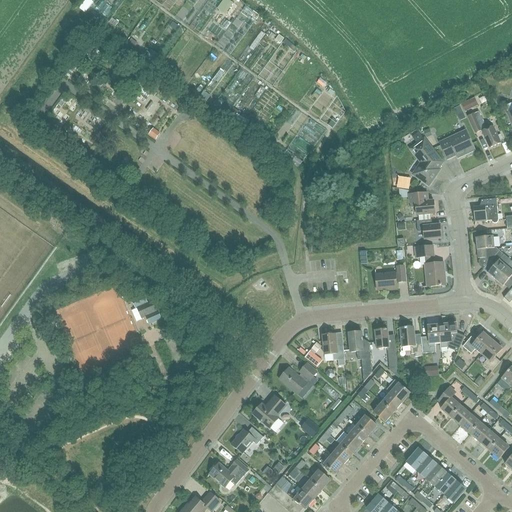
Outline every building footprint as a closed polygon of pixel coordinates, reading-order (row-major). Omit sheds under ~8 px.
[(86,0),(80,9),(86,13),(94,3),(89,0),(86,0)] [(229,0),(224,0),(218,9),(226,15),(234,3),(229,0)] [(254,11),(251,16),(257,20),(258,18),(260,16),(254,11)] [(254,35),(259,26),(253,22),(248,32),(254,35)] [(131,39),(128,44),(128,45),(135,49),(138,44),(131,39)] [(297,48),(287,39),(283,43),(294,52),(297,48)] [(275,65),(280,56),(273,52),(268,61),(275,65)] [(301,52),(296,57),(303,63),(308,58),(301,52)] [(162,69),(169,74),(172,70),(165,65),(162,69)] [(208,91),(224,71),(220,67),(204,87),(208,91)] [(317,77),(314,83),(321,88),(325,82),(317,77)] [(204,91),(200,96),(207,101),(211,96),(204,91)] [(475,98),(462,104),(465,112),(479,106),(475,98)] [(463,112),(460,106),(454,109),(457,115),(463,112)] [(234,108),(230,113),(235,117),(239,112),(234,108)] [(494,126),(487,129),(479,112),(474,114),(468,117),(476,133),(482,131),(490,148),(501,143),(494,126)] [(255,137),(256,136),(259,132),(253,128),(250,132),(250,133),(255,137)] [(161,134),(154,129),(149,135),(156,140),(161,134)] [(262,129),(259,133),(268,140),(271,136),(262,129)] [(429,129),(424,131),(426,138),(432,136),(429,129)] [(456,156),(458,159),(475,151),(466,131),(440,143),(448,160),(456,156)] [(425,139),(414,147),(424,161),(414,175),(429,185),(439,171),(434,167),(434,165),(428,158),(435,153),(425,139)] [(400,199),(410,198),(410,197),(409,191),(399,189),(400,199)] [(422,193),(409,191),(410,197),(410,198),(411,208),(416,208),(417,215),(419,215),(420,221),(431,220),(431,214),(435,214),(434,201),(423,202),(423,196),(422,193)] [(497,199),(482,200),(483,207),(474,208),(475,222),(492,221),(493,222),(494,223),(496,224),(497,223),(498,222),(498,220),(499,220),(497,199)] [(405,219),(400,214),(396,217),(401,222),(405,219)] [(432,220),(417,221),(418,232),(424,232),(425,239),(442,238),(440,225),(432,226),(432,220)] [(495,248),(493,237),(477,238),(479,259),(486,258),(490,262),(500,251),(497,248),(495,248)] [(425,257),(427,287),(446,286),(444,263),(432,265),(431,257),(434,257),(433,246),(415,248),(416,258),(425,257)] [(500,251),(490,262),(495,266),(488,274),(496,280),(511,261),(500,251)] [(511,261),(496,280),(503,287),(509,280),(511,283),(511,261)] [(396,273),(376,275),(377,291),(390,290),(390,291),(397,290),(396,280),(398,279),(399,283),(406,282),(404,266),(397,267),(398,273),(396,273)] [(150,325),(162,320),(158,311),(157,312),(152,301),(148,303),(144,295),(132,301),(136,309),(137,308),(142,319),(146,317),(150,325)] [(442,349),(448,348),(458,352),(465,337),(457,333),(456,324),(439,325),(441,343),(442,349)] [(421,338),(421,340),(423,356),(423,354),(436,352),(435,344),(441,343),(439,325),(428,326),(429,337),(421,338)] [(411,353),(415,353),(416,357),(423,356),(421,340),(415,340),(414,328),(401,329),(403,347),(411,347),(411,353)] [(377,349),(388,348),(390,371),(399,378),(395,340),(389,341),(388,330),(375,331),(377,349)] [(362,332),(349,334),(350,353),(357,352),(358,361),(362,360),(364,383),(372,374),(371,357),(370,343),(363,344),(362,332)] [(476,350),(481,355),(493,341),(484,333),(477,341),(472,337),(463,347),(472,354),(476,350)] [(334,361),(338,360),(339,366),(346,365),(345,359),(344,346),(337,346),(336,335),(323,336),(325,355),(333,354),(334,361)] [(493,341),(481,355),(487,360),(484,364),(492,372),(500,362),(495,358),(503,349),(493,341)] [(321,346),(316,343),(312,349),(317,352),(321,346)] [(310,351),(306,357),(312,361),(315,356),(310,351)] [(454,365),(461,371),(466,365),(460,359),(454,365)] [(310,381),(318,373),(308,364),(300,373),(302,374),(299,377),(289,369),(280,380),(298,395),(308,384),(306,383),(309,380),(310,381)] [(424,367),(425,377),(436,376),(435,366),(424,367)] [(511,387),(511,386),(511,368),(502,379),(511,387)] [(378,380),(385,372),(381,369),(374,377),(378,380)] [(479,387),(485,380),(480,376),(474,382),(479,387)] [(365,388),(368,392),(375,384),(371,381),(365,388)] [(387,391),(390,394),(402,404),(410,394),(395,381),(387,391)] [(368,392),(365,388),(358,396),(361,400),(367,393),(368,392)] [(451,418),(461,407),(450,397),(454,391),(450,388),(439,402),(444,406),(441,410),(451,418)] [(462,391),(469,398),(472,394),(465,388),(462,391)] [(382,403),(394,413),(402,404),(390,394),(382,403)] [(472,394),(469,398),(476,404),(479,400),(472,394)] [(466,396),(461,403),(469,408),(474,402),(466,396)] [(277,417),(286,406),(275,397),(266,407),(262,404),(253,415),(270,429),(279,419),(277,417)] [(339,400),(331,409),(336,413),(343,404),(339,400)] [(394,413),(382,403),(374,413),(385,423),(394,413)] [(487,413),(488,414),(491,411),(483,404),(480,407),(483,410),(487,413)] [(342,414),(346,417),(352,410),(348,407),(342,414)] [(461,426),(471,415),(461,407),(451,418),(461,426)] [(491,411),(488,414),(495,420),(498,417),(491,411)] [(300,424),(306,419),(300,413),(295,418),(300,424)] [(346,417),(342,414),(335,422),(339,425),(346,417)] [(461,426),(470,435),(480,423),(471,415),(461,426)] [(356,427),(368,437),(377,427),(365,417),(356,427)] [(239,418),(236,422),(245,429),(248,424),(239,418)] [(309,419),(302,427),(313,437),(320,428),(309,419)] [(500,424),(507,430),(510,427),(503,420),(500,424)] [(495,421),(490,427),(497,433),(503,427),(495,421)] [(480,443),(490,431),(480,423),(470,435),(480,443)] [(458,425),(449,435),(456,442),(466,432),(458,425)] [(332,426),(325,433),(329,437),(330,436),(333,432),(336,429),(332,426)] [(348,436),(360,446),(368,437),(356,427),(348,436)] [(244,430),(231,445),(243,455),(253,442),(257,445),(264,438),(252,428),(248,433),(244,430)] [(506,440),(511,435),(505,430),(500,435),(506,440)] [(490,431),(480,443),(489,451),(499,439),(490,431)] [(329,437),(325,433),(319,441),(323,444),(329,437)] [(340,446),(352,456),(360,446),(348,436),(340,446)] [(499,439),(489,451),(499,460),(509,448),(499,439)] [(313,456),(319,448),(315,445),(309,453),(313,456)] [(332,455),(344,466),(352,456),(340,446),(332,455)] [(407,463),(417,472),(428,458),(419,450),(407,463)] [(344,466),(332,455),(323,465),(335,475),(344,466)] [(438,466),(428,458),(417,472),(426,480),(438,466)] [(244,476),(249,471),(237,460),(232,466),(233,466),(228,472),(219,464),(210,475),(226,488),(232,481),(236,485),(244,476)] [(296,468),(300,472),(306,464),(302,461),(296,468)] [(279,475),(285,468),(279,463),(273,469),(279,475)] [(426,480),(435,488),(447,474),(438,466),(426,480)] [(274,471),(269,467),(263,473),(268,477),(274,471)] [(300,472),(296,468),(289,476),(293,479),(300,472)] [(318,471),(310,481),(322,491),(330,481),(318,471)] [(447,474),(435,488),(445,496),(456,482),(447,474)] [(404,486),(407,483),(399,476),(396,480),(404,486)] [(279,488),(281,489),(286,483),(282,479),(276,485),(279,488)] [(313,501),(322,491),(310,481),(302,491),(313,501)] [(466,490),(456,482),(445,496),(454,504),(466,490)] [(391,486),(398,493),(401,489),(394,483),(391,486)] [(414,489),(407,483),(404,486),(411,493),(414,489)] [(268,494),(273,498),(281,489),(279,488),(276,485),(268,494)] [(266,486),(263,489),(268,494),(271,490),(266,486)] [(283,491),(281,489),(273,498),(277,502),(285,493),(283,491)] [(401,489),(398,493),(406,499),(409,495),(401,489)] [(299,505),(303,509),(305,511),(313,501),(302,491),(294,501),(299,505)] [(415,496),(422,502),(426,499),(418,492),(415,496)] [(212,511),(220,502),(211,493),(202,503),(196,498),(186,509),(185,508),(181,511),(204,511),(207,508),(212,511)] [(277,502),(282,506),(290,497),(285,493),(277,502)] [(367,509),(370,511),(381,511),(388,504),(379,496),(367,509)] [(294,501),(290,497),(282,506),(286,510),(294,501)] [(409,502),(417,509),(420,505),(412,499),(409,502)] [(433,505),(426,499),(422,502),(430,509),(433,505)] [(286,510),(288,511),(292,511),(299,505),(294,501),(286,510)]
